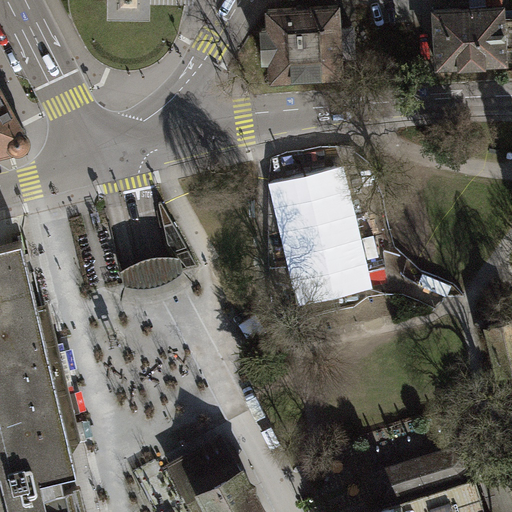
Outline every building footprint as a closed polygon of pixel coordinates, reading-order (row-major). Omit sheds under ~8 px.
[(271,59),(272,77),(342,73),(341,52),(353,52),(352,25),(339,26),(338,5),(269,9),(270,28),(262,28),(264,59),(271,59)] [(508,6),(434,10),(437,71),(511,66),(511,54),(511,18),(509,18),(508,6)] [(26,130),(0,84),(0,147),(21,142),(23,140),(25,134),(26,130)] [(164,202),(161,202),(166,226),(178,223),(164,202)] [(0,511),(87,511),(81,483),(72,485),(69,471),(78,469),(74,454),(38,304),(22,238),(0,242),(0,511)] [(125,272),(127,284),(141,286),(157,284),(172,278),(181,272),(178,259),(163,257),(149,259),(138,263),(125,272)] [(501,373),(511,370),(511,319),(489,325),(501,373)] [(184,458),(167,466),(191,511),(263,511),(223,436),(184,458)] [(454,448),(373,473),(382,503),(463,477),(468,465),(465,454),(454,448)] [(511,511),(511,459),(510,454),(488,462),(505,511),(511,511)] [(391,507),(375,511),(485,511),(475,479),(393,505),(391,507)]
